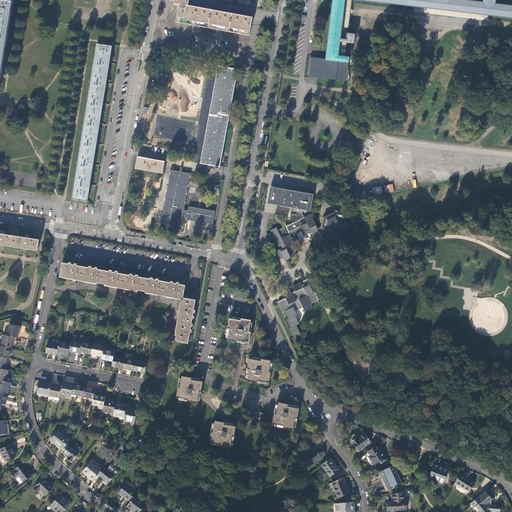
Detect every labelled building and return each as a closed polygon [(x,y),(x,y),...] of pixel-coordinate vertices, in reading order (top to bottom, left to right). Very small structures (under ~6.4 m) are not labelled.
[(0,0),(0,82),(13,1),(0,0)] [(174,0),(174,3),(176,3),(179,3),(175,22),(249,35),(253,17),(244,15),(224,11),(201,7),(188,4),(188,0),(174,0)] [(511,0),(332,0),(326,59),(317,58),(318,56),(311,55),(311,57),(310,57),(308,75),(309,76),(308,78),(315,79),(316,76),(346,80),(347,79),(346,79),(348,62),(349,62),(349,57),(345,56),(346,50),(346,48),(347,39),(347,37),(348,36),(348,26),(349,24),(349,22),(350,13),(350,11),(350,9),(351,0),(365,0),(417,6),(419,6),(421,7),(482,14),(484,14),(487,15),(511,17),(511,0)] [(87,201),(112,46),(97,43),(72,198),(87,201)] [(211,165),(220,166),(238,69),(218,65),(199,162),(208,164),(211,165)] [(135,168),(162,173),(164,161),(137,156),(135,168)] [(179,234),(181,225),(183,214),(187,214),(186,219),(212,224),(215,211),(189,206),(188,210),(184,210),(191,173),(181,171),(179,171),(170,169),(159,230),(179,234)] [(385,193),(394,191),(393,184),(384,185),(385,193)] [(274,187),(271,186),(269,194),(268,203),(281,205),(282,201),(272,199),(274,187)] [(373,188),(374,195),(383,193),(381,186),(373,188)] [(306,192),(274,187),(272,199),(282,201),(281,205),(294,207),(297,208),(296,214),(296,215),(299,220),(304,217),(302,213),(303,209),(307,210),(309,197),(305,197),(306,192)] [(314,194),(306,192),(305,197),(309,197),(307,210),(311,210),(314,194)] [(277,244),(280,249),(272,253),(276,262),(280,260),(281,263),(286,261),(285,260),(297,255),(293,246),(295,245),(291,234),(302,229),(305,234),(307,239),(311,237),(313,236),(318,246),(324,243),(325,244),(334,240),(334,239),(337,237),(338,239),(343,237),(343,236),(343,235),(346,233),(351,223),(345,220),(347,215),(335,209),(335,212),(324,217),(321,227),(318,229),(311,214),(304,217),(299,220),(296,215),(290,217),(293,223),(287,226),(285,222),(282,222),(282,226),(283,228),(278,230),(277,227),(271,230),(275,239),(276,239),(278,243),(277,244)] [(275,221),(282,222),(285,222),(286,215),(276,213),(275,221)] [(25,248),(37,250),(39,239),(28,238),(29,235),(27,235),(25,234),(25,237),(4,234),(4,231),(2,231),(1,231),(0,233),(0,244),(1,244),(25,248)] [(307,239),(305,234),(298,237),(301,243),(306,241),(308,245),(313,243),(311,237),(307,239)] [(183,298),(186,285),(179,284),(179,283),(175,282),(171,281),(171,283),(159,281),(159,279),(154,278),(151,277),(150,279),(138,277),(139,275),(135,275),(130,274),(130,275),(117,273),(118,272),(114,271),(110,270),(109,272),(97,269),(97,268),(93,267),(89,267),(89,268),(76,266),(76,265),(73,264),(69,263),(69,265),(62,263),(60,276),(183,298)] [(295,325),(300,335),(301,334),(297,325),(300,324),(296,316),(297,315),(296,311),(303,308),(305,311),(313,307),(312,303),(319,300),(316,292),(314,292),(310,285),(313,283),(311,278),(306,280),(303,281),(304,284),(302,285),(301,282),(293,286),(295,291),(292,293),(291,291),(288,292),(286,293),(287,295),(285,296),(286,298),(278,302),(283,312),(286,311),(289,319),(287,320),(291,328),(295,325)] [(196,300),(183,298),(183,299),(182,299),(181,302),(183,302),(177,335),(176,339),(189,342),(190,332),(192,332),(193,328),(193,324),(192,324),(193,318),(194,318),(195,313),(196,311),(194,310),(196,300)] [(242,341),(248,342),(250,332),(248,332),(251,320),(240,318),(240,320),(229,318),(227,328),(228,329),(226,340),(236,342),(237,340),(242,341)] [(15,337),(18,337),(20,326),(9,324),(7,335),(15,337)] [(294,338),(300,335),(295,325),(291,328),(290,328),(294,338)] [(15,337),(7,335),(4,334),(1,345),(12,347),(15,337)] [(82,342),(70,340),(70,343),(68,351),(79,353),(80,352),(82,342)] [(93,343),(82,340),(82,342),(80,352),(91,354),(93,343)] [(58,343),(51,342),(47,341),(45,352),(56,355),(57,352),(58,343)] [(70,343),(59,341),(58,343),(57,352),(68,354),(68,351),(70,343)] [(103,349),(104,344),(93,342),(93,343),(91,354),(101,356),(103,349)] [(9,359),(12,347),(1,345),(0,344),(0,356),(7,358),(9,359)] [(113,356),(114,351),(103,349),(101,356),(101,358),(112,361),(113,356)] [(68,362),(78,363),(79,354),(69,352),(68,362)] [(122,368),(133,370),(135,360),(130,359),(131,355),(125,354),(124,358),(122,368)] [(113,356),(112,361),(111,366),(122,368),(124,358),(113,356)] [(247,380),(257,382),(257,380),(269,382),(271,372),(269,372),(271,361),(261,359),(260,361),(249,359),(247,369),(249,369),(248,375),(247,380)] [(133,370),(144,373),(146,363),(135,360),(133,370)] [(187,401),(197,403),(198,400),(199,391),(201,391),(203,382),(191,380),(191,378),(182,376),(179,388),(178,387),(176,397),(188,399),(187,401)] [(10,382),(5,381),(0,379),(0,391),(8,393),(10,382)] [(37,393),(48,395),(50,383),(40,381),(37,393)] [(62,382),(61,385),(59,394),(71,396),(73,384),(62,382)] [(50,383),(48,395),(53,396),(59,398),(59,394),(61,385),(50,383)] [(84,386),(73,384),(71,396),(76,397),(77,395),(82,396),(84,386)] [(95,388),(84,386),(82,396),(89,398),(89,400),(92,403),(93,394),(95,388)] [(93,394),(92,403),(91,404),(99,406),(103,407),(104,398),(105,397),(93,394)] [(116,401),(104,398),(103,407),(102,410),(102,411),(113,413),(115,402),(116,401)] [(124,417),(126,407),(126,405),(115,402),(113,413),(113,415),(124,417)] [(284,428),(294,430),(296,418),(298,418),(299,409),(288,406),(288,405),(278,403),(277,410),(276,414),(274,414),(273,424),(284,426),(284,428)] [(135,422),(137,409),(126,407),(124,417),(123,419),(135,422)] [(9,420),(0,420),(0,434),(6,434),(5,428),(4,428),(4,425),(10,425),(9,420)] [(220,446),(231,448),(232,436),(234,436),(235,426),(224,425),(224,423),(214,421),(213,433),(211,433),(209,443),(221,445),(220,446)] [(67,445),(71,440),(57,431),(50,441),(63,450),(67,445)] [(352,442),(360,451),(371,442),(365,434),(358,439),(357,438),(352,442)] [(4,459),(5,461),(16,456),(10,445),(0,449),(0,452),(1,454),(0,455),(2,459),(4,459)] [(73,449),(67,445),(63,450),(61,452),(68,457),(66,459),(71,463),(81,449),(76,445),(73,449)] [(377,445),(368,452),(371,456),(369,457),(373,463),(375,462),(378,466),(387,460),(377,445)] [(303,458),(310,466),(326,454),(321,449),(317,452),(316,450),(310,455),(309,453),(303,458)] [(330,459),(321,465),(330,476),(339,470),(330,459)] [(97,476),(100,471),(94,467),(96,465),(90,461),(82,473),(93,481),(97,476)] [(20,484),(22,482),(31,476),(22,464),(10,473),(14,479),(15,479),(18,484),(20,484)] [(114,475),(117,472),(110,467),(109,467),(105,464),(103,467),(114,475)] [(434,480),(443,484),(449,469),(439,465),(439,466),(434,464),(429,477),(434,479),(434,480)] [(402,482),(394,465),(380,472),(387,489),(402,482)] [(114,475),(103,467),(100,471),(97,476),(108,484),(114,475)] [(460,473),(454,483),(469,492),(475,483),(460,473)] [(40,491),(46,496),(53,487),(43,478),(34,489),(38,493),(40,491)] [(344,478),(332,483),(334,488),(336,487),(339,497),(350,493),(344,478)] [(134,496),(137,492),(125,484),(118,493),(130,502),(134,496)] [(487,490),(471,502),(475,506),(476,506),(479,510),(478,510),(479,511),(489,511),(491,511),(498,511),(500,511),(500,507),(497,503),(491,503),(491,501),(494,498),(487,490)] [(406,510),(406,492),(392,495),(392,503),(388,503),(388,511),(390,510),(392,511),(393,511),(394,511),(396,511),(398,510),(406,510)] [(65,507),(67,507),(71,502),(61,494),(49,508),(53,511),(62,511),(64,510),(64,509),(64,508),(65,508),(65,507)] [(139,511),(145,504),(134,496),(130,502),(127,505),(134,510),(134,511),(139,511)] [(353,511),(353,502),(337,503),(337,510),(341,510),(341,511),(353,511)]
